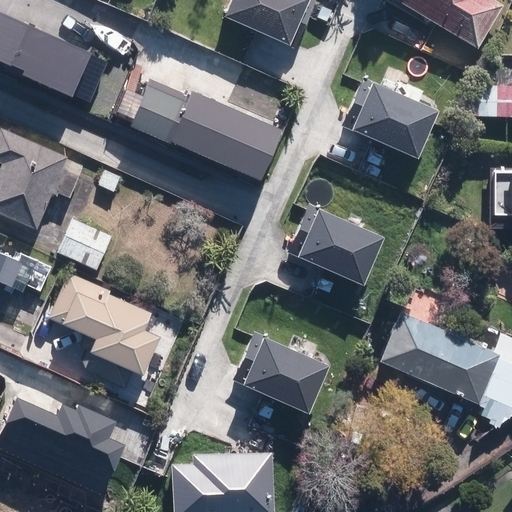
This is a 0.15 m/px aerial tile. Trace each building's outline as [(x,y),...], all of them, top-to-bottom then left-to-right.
[(312,0),(233,0),(228,14),(294,42),(312,0)] [(394,0),(481,48),(506,2),(503,0),(394,0)] [(159,125),(176,85),(182,87),(198,50),(153,31),(138,66),(126,61),(137,37),(59,3),(38,53),(111,85),(104,101),(159,125)] [(365,104),(356,126),(421,153),(441,106),(364,74),(353,99),(365,104)] [(511,83),(482,83),(481,115),(511,115),(511,83)] [(71,153),(4,124),(0,133),(0,160),(4,162),(0,170),(0,210),(40,228),(56,192),(61,194),(63,191),(73,196),(88,163),(70,156),(71,153)] [(511,165),(494,165),(493,213),(511,212),(511,165)] [(124,174),(106,167),(99,183),(117,190),(124,174)] [(345,212),(319,201),(318,204),(310,200),(290,247),(364,279),(386,230),(369,223),(371,218),(347,208),(345,212)] [(115,234),(73,216),(59,249),(101,267),(115,234)] [(25,257),(0,247),(0,276),(15,283),(25,257)] [(154,305),(70,269),(49,316),(93,336),(84,357),(89,369),(127,386),(137,363),(146,367),(163,329),(147,321),(154,305)] [(502,347),(402,306),(381,356),(481,398),(484,392),(511,403),(511,369),(496,363),(502,347)] [(292,340),(265,328),(264,332),(256,328),(235,375),(311,407),(332,358),(317,351),(319,346),(294,335),(292,340)] [(7,352),(0,367),(0,383),(18,391),(31,362),(7,352)] [(194,460),(173,460),(174,511),(259,511),(276,511),(275,448),(194,450),(194,460)]
